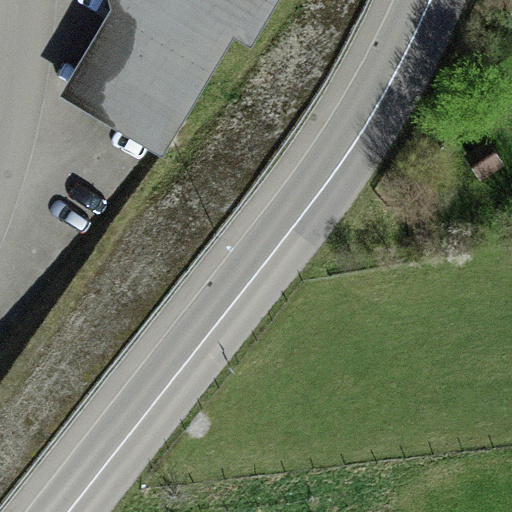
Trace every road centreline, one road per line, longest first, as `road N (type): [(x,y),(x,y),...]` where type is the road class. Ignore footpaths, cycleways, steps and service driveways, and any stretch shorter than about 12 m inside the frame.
road 1 (tertiary): [(67,511),(288,231),(374,105),(425,0)]
road 2 (unclassified): [(23,0),(0,149)]
